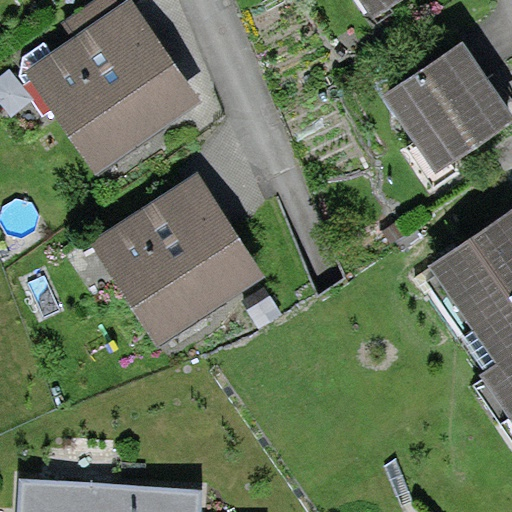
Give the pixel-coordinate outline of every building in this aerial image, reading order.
[(23,55),(20,74),(46,112),(66,99),(102,152),(180,98),(112,0),(99,0),(66,23),(81,44),(57,61),(43,41),(23,55)] [(460,45),(389,93),(437,163),(507,115),(460,45)] [(110,240),(164,324),(244,273),(189,189),(110,240)] [(511,210),(438,261),(507,362),(511,358),(511,210)] [(511,358),(507,362),(490,373),(511,405),(511,358)] [(200,511),(202,487),(19,476),(17,511),(200,511)]
